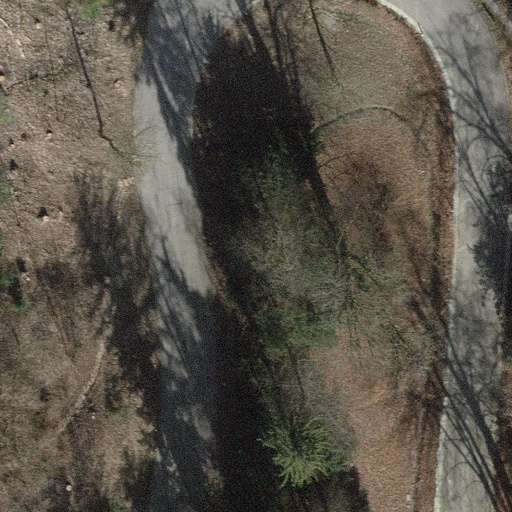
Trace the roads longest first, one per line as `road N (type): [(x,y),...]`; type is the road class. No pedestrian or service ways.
road 1 (tertiary): [(465,511),(486,227),(474,77),(434,0)]
road 2 (tertiary): [(191,0),(171,36),(158,128),(198,373),(177,511)]
